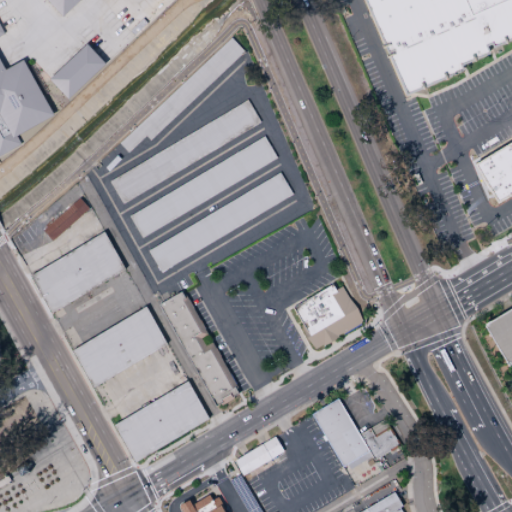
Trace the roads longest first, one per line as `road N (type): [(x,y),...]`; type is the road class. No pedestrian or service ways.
road 1 (primary): [(264,9),(401,330)]
road 2 (primary): [(432,309),(301,0)]
road 3 (secondary): [(401,330),(274,406)]
road 4 (primary): [(489,423),(432,309)]
road 5 (tertiary): [(52,366),(112,475)]
